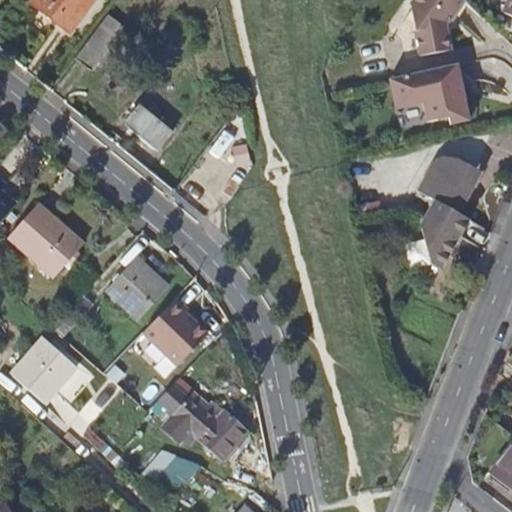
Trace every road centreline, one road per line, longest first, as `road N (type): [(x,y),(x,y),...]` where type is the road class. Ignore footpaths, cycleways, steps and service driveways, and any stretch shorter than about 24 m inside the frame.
road 1 (residential): [(0,83),(231,282),(272,362),(304,511)]
road 2 (unclassified): [(430,464),(511,245)]
